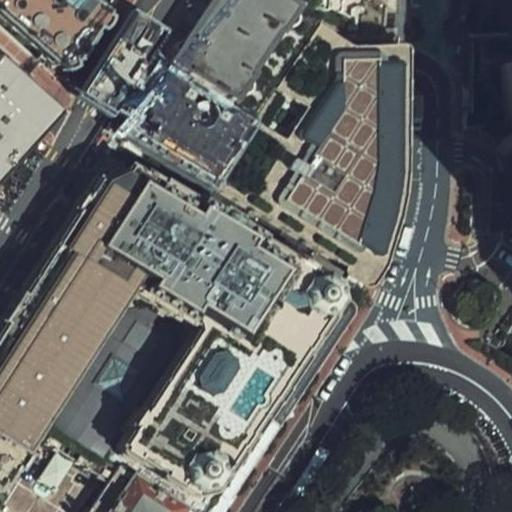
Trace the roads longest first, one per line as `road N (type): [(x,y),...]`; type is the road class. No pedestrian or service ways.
road 1 (residential): [(0,255),(161,0)]
road 2 (residential): [(274,511),(364,377),(380,366)]
road 3 (residential): [(427,236),(435,195),(428,66)]
road 4 (residential): [(427,236),(394,301),(380,366)]
road 5 (residential): [(453,367),(425,308),(427,236)]
